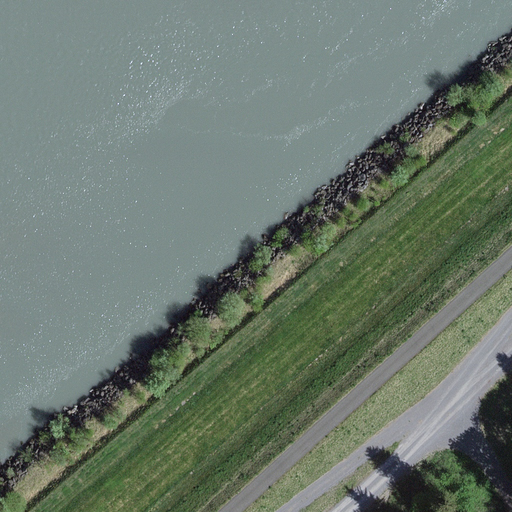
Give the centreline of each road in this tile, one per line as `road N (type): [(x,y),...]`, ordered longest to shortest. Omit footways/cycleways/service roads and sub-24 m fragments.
road 1 (track): [(511,261),(234,511)]
road 2 (track): [(346,511),(511,363)]
road 3 (track): [(455,397),(291,511)]
